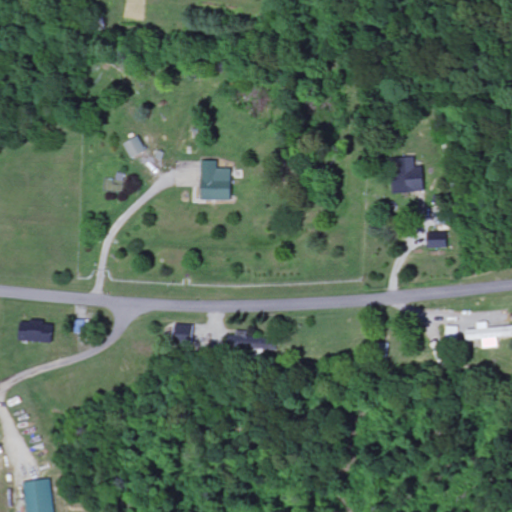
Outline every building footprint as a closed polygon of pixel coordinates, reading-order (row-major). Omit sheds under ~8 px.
[(135,158),(150,151),(144,136),(128,144),(135,158)] [(429,192),(428,167),(419,167),(419,158),(395,159),(396,193),(429,192)] [(222,169),(222,161),(206,161),(205,200),(236,201),(237,169),(222,169)] [(431,249),(451,249),(451,233),(432,233),(431,249)] [(59,323),(25,322),(24,342),(58,343),(59,323)] [(511,327),(493,328),(492,323),(481,323),(482,330),(471,330),(472,341),(487,341),(488,349),(504,348),(503,338),(511,337),(511,327)] [(179,345),(199,346),(199,326),(180,325),(179,345)] [(268,352),(268,351),(282,351),(282,339),(252,338),(253,331),(241,331),(240,352),(268,352)] [(30,511),(58,511),(56,480),(28,482),(30,511)]
